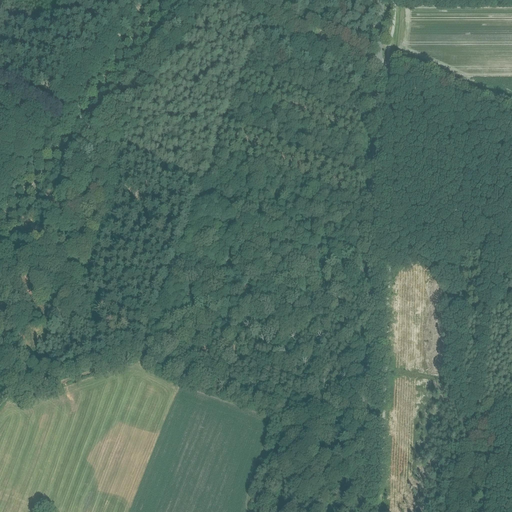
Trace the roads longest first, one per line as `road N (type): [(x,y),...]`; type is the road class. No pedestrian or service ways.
road 1 (tertiary): [(364,511),(379,61)]
road 2 (unclassified): [(379,61),(235,0)]
road 3 (unclassified): [(379,61),(511,118)]
